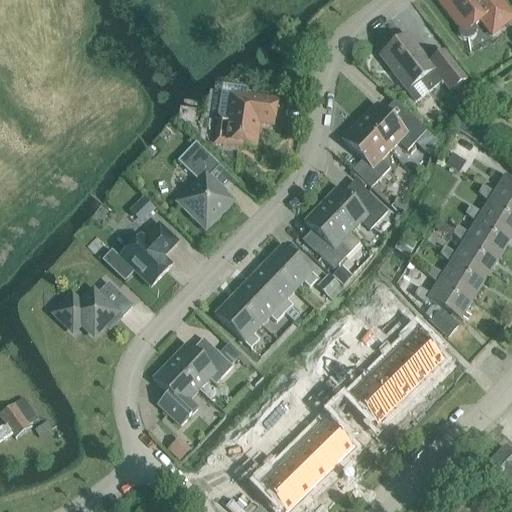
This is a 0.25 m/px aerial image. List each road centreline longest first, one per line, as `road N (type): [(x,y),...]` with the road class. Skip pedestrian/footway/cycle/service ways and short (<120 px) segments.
road 1 (residential): [(141,463),(121,412),(126,368),(157,325),(297,184),(315,142),(329,66),(348,33),(390,0)]
road 2 (residential): [(511,384),(384,511)]
